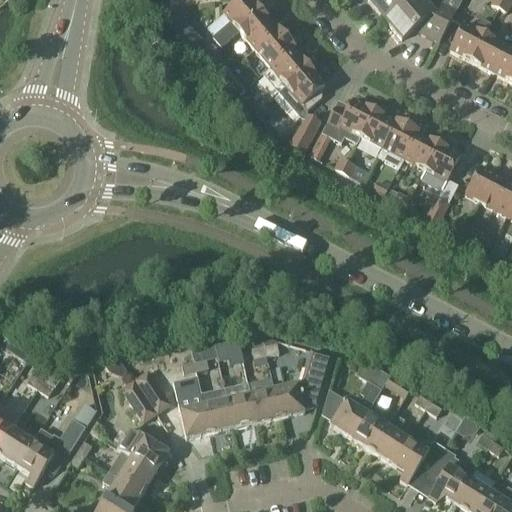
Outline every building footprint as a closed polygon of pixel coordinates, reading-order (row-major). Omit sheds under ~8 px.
[(241,33),(261,16),(247,0),(241,0),(222,17),(230,26),(213,41),(221,50),(238,36),(241,33)] [(384,24),(411,0),(371,0),(367,4),(384,24)] [(418,0),(411,0),(384,24),(400,44),(416,30),(420,36),(420,37),(438,46),(455,15),(441,7),(432,15),(418,0)] [(499,12),(504,1),(502,0),(495,0),(492,8),(499,12)] [(511,4),(504,1),(499,12),(507,16),(511,5),(511,4)] [(161,18),(161,19),(171,30),(182,21),(172,9),(161,18)] [(277,33),(278,33),(277,32),(276,33),(261,16),(241,33),(238,36),(254,54),(277,34),(277,33)] [(480,47),(484,39),(491,26),(479,20),(472,33),(462,28),(448,55),(470,66),(480,47)] [(293,52),(293,53),(294,52),(278,33),(277,33),(277,34),(254,54),(269,72),(293,52)] [(492,77),(506,50),(484,39),(480,47),(470,66),(492,77)] [(207,62),(217,54),(211,48),(202,56),(207,62)] [(511,87),(511,53),(506,50),(492,77),(511,87)] [(277,97),(285,90),(308,71),(293,53),(293,52),(269,72),(262,79),(277,97)] [(217,54),(207,62),(213,69),(222,61),(217,54)] [(292,114),(300,108),(306,115),(307,115),(315,108),(310,102),(324,89),(308,71),(285,90),(277,97),(292,114)] [(238,99),(245,93),(237,83),(230,90),(238,99)] [(314,114),(325,118),(332,97),(321,94),(314,114)] [(254,117),(264,109),(258,102),(249,111),(254,117)] [(360,142),(374,115),(351,104),(345,116),(335,112),(322,137),(329,141),(337,131),(360,142)] [(264,109),(254,117),(260,124),(270,116),(264,109)] [(395,126),(395,124),(394,126),(374,115),(360,142),(381,153),(395,126)] [(303,158),(320,126),(305,118),(288,150),(303,158)] [(417,137),(417,136),(395,124),(395,126),(381,153),(377,160),(399,171),(402,164),(417,137)] [(417,137),(402,164),(424,175),(438,148),(417,137)] [(438,148),(424,175),(445,186),(459,159),(438,148)] [(341,177),(348,166),(340,162),(334,173),(341,177)] [(348,166),(341,177),(349,181),(355,169),(348,166)] [(478,207),(494,177),(479,170),(464,199),(478,207)] [(491,214),(507,184),(494,177),(478,207),(491,214)] [(506,221),(511,209),(511,186),(507,184),(491,214),(506,221)] [(384,199),(388,191),(377,186),(373,194),(384,199)] [(405,210),(409,202),(398,197),(394,205),(405,210)] [(437,201),(423,227),(435,233),(449,208),(437,201)] [(475,246),(479,237),(470,233),(466,242),(475,246)] [(479,237),(475,246),(484,251),(488,242),(479,237)] [(498,249),(494,257),(503,261),(507,254),(498,249)] [(263,349),(266,359),(273,358),(272,350),(276,349),(275,345),(270,343),(262,345),(263,349)] [(223,349),(215,350),(219,366),(226,364),(223,349)] [(266,359),(263,349),(251,352),(253,362),(266,359)] [(273,394),(280,422),(303,417),(302,413),(316,410),(330,360),(310,354),(304,372),(311,374),(308,386),(273,394)] [(193,367),(195,376),(208,373),(206,364),(193,367)] [(181,370),(183,379),(195,376),(193,367),(181,370)] [(38,392),(49,375),(40,370),(29,386),(38,392)] [(385,389),(390,380),(379,374),(374,382),(385,389)] [(49,375),(38,392),(47,398),(58,381),(49,375)] [(134,386),(156,418),(169,409),(147,377),(134,386)] [(390,380),(385,389),(405,402),(410,393),(390,380)] [(144,426),(156,418),(134,386),(123,394),(144,426)] [(366,418),(370,412),(381,394),(367,386),(360,398),(364,400),(356,412),(328,394),(320,419),(331,426),(329,430),(350,443),(358,431),(366,418)] [(209,438),(203,409),(199,389),(186,392),(188,400),(176,403),(185,443),(209,438)] [(256,427),(280,422),(273,394),(250,399),(256,427)] [(233,433),(256,427),(250,399),(226,404),(233,433)] [(426,413),(430,406),(421,400),(416,407),(426,413)] [(209,438),(233,433),(226,404),(203,409),(209,438)] [(430,406),(426,413),(436,420),(440,413),(430,406)] [(370,412),(366,418),(358,431),(350,443),(370,456),(386,431),(394,418),(383,411),(379,418),(370,412)] [(0,452),(12,434),(18,424),(0,412),(0,452)] [(72,425),(59,446),(40,434),(32,447),(16,471),(29,479),(24,487),(32,492),(45,471),(55,477),(83,433),(72,425)] [(96,441),(103,431),(96,426),(89,437),(96,441)] [(391,469),(406,444),(386,431),(370,456),(391,469)] [(0,460),(16,471),(32,447),(12,434),(0,452),(0,460)] [(488,452),(492,446),(482,439),(478,446),(488,452)] [(129,462),(154,477),(167,457),(142,441),(135,452),(124,445),(117,454),(129,462)] [(418,495),(444,453),(435,447),(433,450),(429,447),(422,449),(420,453),(406,444),(391,469),(403,477),(398,485),(406,489),(407,488),(418,495)] [(492,446),(488,452),(498,459),(502,452),(492,446)] [(77,457),(83,461),(89,451),(83,447),(77,457)] [(453,508),(468,483),(456,476),(459,471),(459,466),(454,463),(456,460),(444,453),(418,495),(427,501),(426,502),(434,507),(439,500),(453,508)] [(77,470),(83,461),(77,457),(71,467),(77,470)] [(141,498),(154,477),(129,462),(123,472),(115,467),(109,477),(141,498)] [(132,511),(141,498),(109,477),(104,486),(111,491),(104,502),(118,511),(132,511)] [(458,511),(478,511),(489,496),(468,483),(453,508),(458,511)] [(506,511),(509,509),(489,496),(478,511),(506,511)] [(118,511),(104,502),(97,511),(118,511)]
